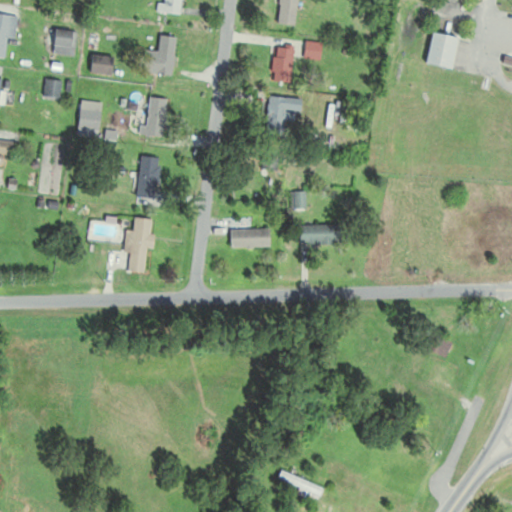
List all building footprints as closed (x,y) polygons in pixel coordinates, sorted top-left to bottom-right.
[(178,0),(155,0),(154,14),(177,16),(178,0)] [(275,0),(275,26),(292,27),(293,0),(275,0)] [(12,39),(14,17),(0,16),(0,57),(2,58),(3,38),(12,39)] [(50,56),(74,56),(74,31),(50,31),(50,56)] [(421,64),(447,70),(453,39),(428,34),(421,64)] [(300,61),(317,62),(318,44),(301,43),(300,61)] [(290,50),(272,48),(268,84),(286,86),(290,50)] [(141,50),(141,75),(170,75),(170,50),(141,50)] [(111,59),(88,55),(85,74),(108,78),(111,59)] [(58,82),(42,82),(42,99),(58,99),(58,82)] [(163,139),(163,101),(143,101),(143,139),(163,139)] [(75,138),(99,139),(100,103),(75,103),(75,138)] [(0,141),(0,155),(10,156),(12,142),(0,141)] [(275,171),(275,148),(259,148),(259,171),(275,171)] [(152,201),(156,159),(137,157),(132,198),(152,201)] [(302,210),(302,194),(291,195),(292,210),(302,210)] [(143,250),(148,250),(150,221),(127,219),(122,274),(140,276),(143,250)] [(338,226),(295,226),(295,247),(338,247),(338,226)] [(226,250),(266,250),(266,231),(226,231),(226,250)] [(423,350),(440,360),(448,345),(430,336),(423,350)] [(324,486),(280,470),(277,479),(321,495),(324,486)]
